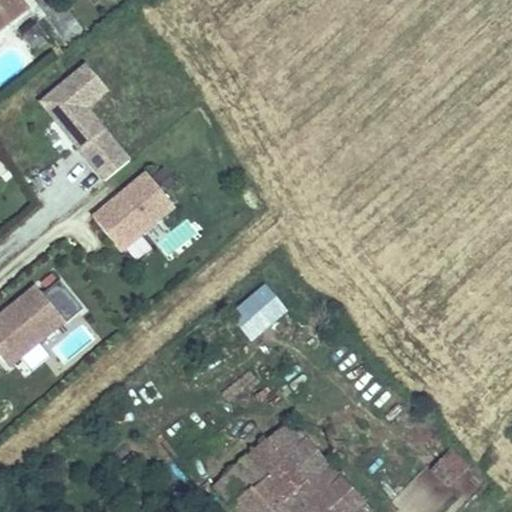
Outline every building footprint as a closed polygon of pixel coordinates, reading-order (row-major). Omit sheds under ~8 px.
[(0,0),(0,36),(7,30),(30,14),(20,0),(0,0)] [(95,17),(102,26),(109,21),(102,11),(95,17)] [(109,95),(86,68),(36,107),(102,184),(129,160),(89,112),(109,95)] [(175,213),(144,176),(91,218),(122,258),(175,213)] [(227,314),(251,342),(287,310),(262,282),(227,314)] [(67,328),(35,289),(0,317),(0,366),(8,376),(67,328)] [(371,511),(291,422),(215,490),(234,511),(371,511)] [(463,481),(464,443),(434,443),(433,480),(463,481)]
